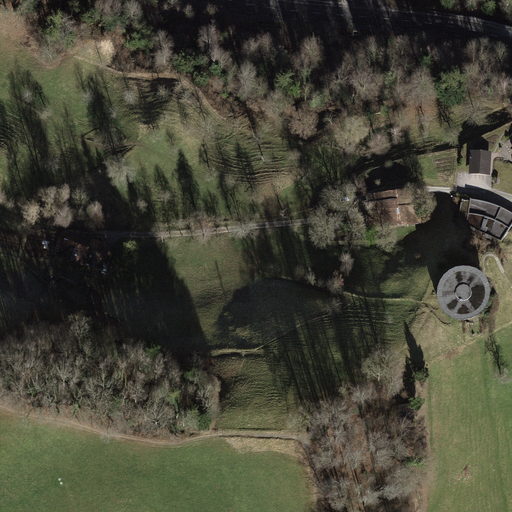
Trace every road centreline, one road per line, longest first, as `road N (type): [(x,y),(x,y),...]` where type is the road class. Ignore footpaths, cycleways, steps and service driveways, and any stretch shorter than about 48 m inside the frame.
road 1 (track): [(107,235),(302,222),(395,188),(511,202)]
road 2 (tertiary): [(511,46),(221,0)]
